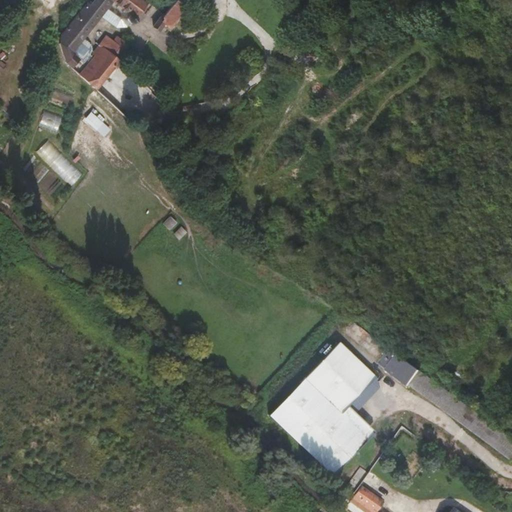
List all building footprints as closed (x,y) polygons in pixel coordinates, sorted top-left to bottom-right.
[(71,54),(101,16),(113,0),(132,15),(130,16),(129,19),(129,20),(129,22),(130,24),(133,25),(135,25),(137,23),(138,22),(139,19),(138,17),(137,16),(146,4),(140,0),(93,0),(75,24),(59,44),(69,52),(71,54)] [(127,28),(130,24),(129,22),(129,20),(129,19),(130,16),(132,15),(113,0),(101,16),(116,27),(127,28)] [(184,2),(182,0),(168,0),(162,8),(173,16),(184,2)] [(162,8),(153,18),(165,27),(173,16),(162,8)] [(0,23),(0,40),(10,31),(1,22),(0,23)] [(116,35),(112,40),(117,45),(121,39),(116,35)] [(95,89),(99,83),(130,46),(121,39),(117,45),(112,40),(106,36),(92,54),(95,56),(79,75),(95,89)] [(124,36),(121,39),(130,46),(133,43),(124,36)] [(71,54),(69,52),(64,62),(70,67),(77,58),(71,54)] [(95,89),(101,94),(106,88),(99,83),(95,89)] [(57,132),(63,115),(45,109),(39,126),(57,132)] [(84,119),(104,136),(111,128),(91,111),(84,119)] [(72,185),(83,173),(48,140),(37,151),(72,185)] [(354,323),(340,313),(330,327),(381,365),(386,359),(391,351),(354,323)] [(275,426),(279,434),(282,442),(283,444),(303,459),(312,451),(315,448),(317,446),(319,445),(313,440),(321,428),(329,434),(376,372),(332,339),(270,421),(275,426)] [(386,359),(414,380),(419,373),(407,364),(391,351),(386,359)] [(509,462),(511,459),(511,442),(499,432),(479,417),(419,373),(414,380),(408,386),(509,462)] [(321,445),(329,434),(321,428),(313,440),(319,445),(321,445)] [(352,507),(355,511),(373,511),(370,510),(375,504),(355,489),(351,495),(352,507)]
